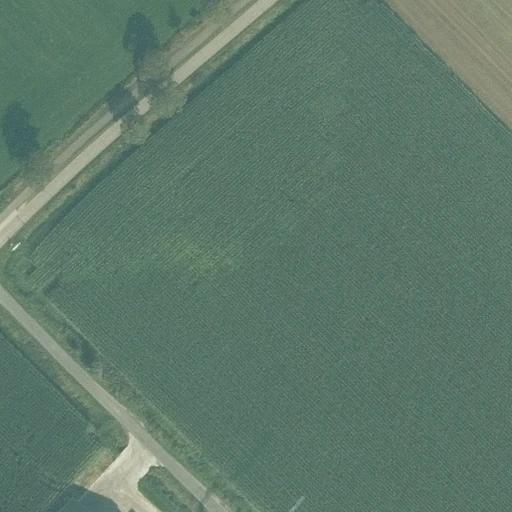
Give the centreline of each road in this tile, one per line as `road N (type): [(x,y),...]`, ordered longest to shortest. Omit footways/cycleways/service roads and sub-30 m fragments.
road 1 (unclassified): [(0,248),(285,0)]
road 2 (unclassified): [(205,511),(0,306)]
